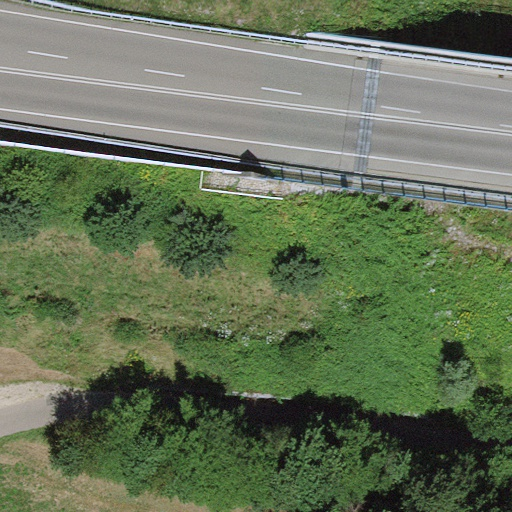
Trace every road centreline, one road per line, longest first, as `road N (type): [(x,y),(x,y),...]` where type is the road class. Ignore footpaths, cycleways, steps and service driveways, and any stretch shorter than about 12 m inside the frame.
road 1 (trunk): [(0,62),(511,132)]
road 2 (track): [(0,416),(146,407),(405,429),(511,450)]
